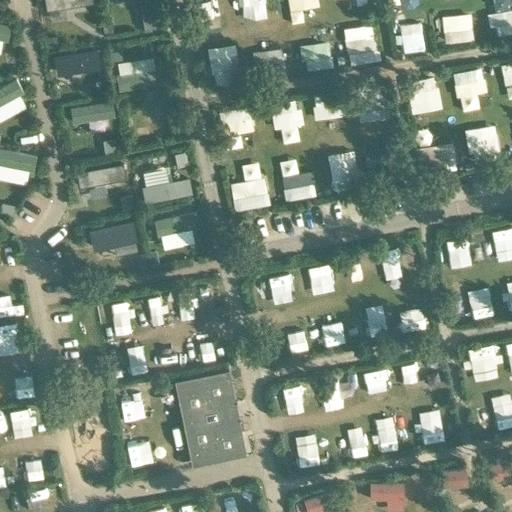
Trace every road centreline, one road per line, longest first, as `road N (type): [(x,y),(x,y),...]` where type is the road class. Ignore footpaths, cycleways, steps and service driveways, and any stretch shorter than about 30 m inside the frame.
road 1 (track): [(374,0),(479,511)]
road 2 (track): [(250,373),(511,321)]
road 3 (track): [(274,484),(511,433)]
road 4 (unknown): [(42,307),(229,255)]
